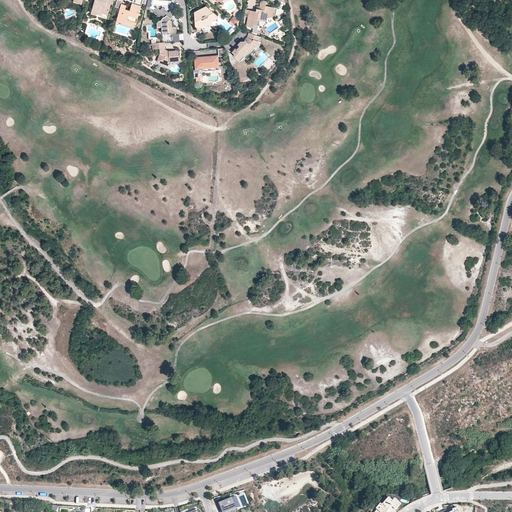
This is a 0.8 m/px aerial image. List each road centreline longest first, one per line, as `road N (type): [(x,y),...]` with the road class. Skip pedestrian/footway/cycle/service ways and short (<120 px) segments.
road 1 (residential): [(200,483),(307,443),(405,389)]
road 2 (residential): [(0,487),(158,495),(200,483)]
road 3 (residential): [(467,347),(480,327),(511,198)]
